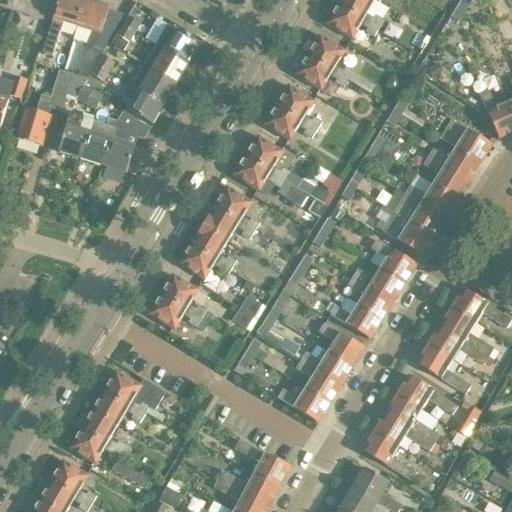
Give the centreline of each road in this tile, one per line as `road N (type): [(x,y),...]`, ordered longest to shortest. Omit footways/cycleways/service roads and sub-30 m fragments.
road 1 (residential): [(329,452),(511,162)]
road 2 (residential): [(329,452),(97,313)]
road 3 (tertiary): [(120,277),(255,50)]
road 4 (tertiary): [(0,472),(97,313)]
road 5 (unclassified): [(0,233),(120,277)]
